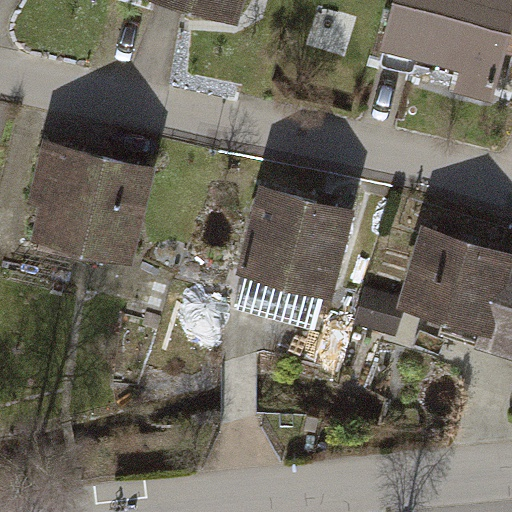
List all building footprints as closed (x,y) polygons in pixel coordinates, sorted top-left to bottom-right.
[(242,0),(191,0),(239,13),(242,0)] [(511,41),(511,0),(393,0),(382,43),(465,65),(459,90),(496,100),(511,41)] [(147,179),(29,146),(2,242),(120,275),(147,179)] [(349,215),(248,191),(227,277),(328,302),(349,215)] [(511,259),(409,228),(386,300),(364,294),(352,331),(395,344),(401,323),(511,357),(511,259)]
